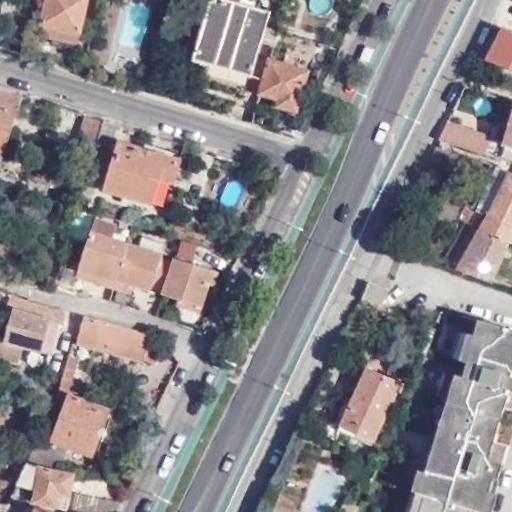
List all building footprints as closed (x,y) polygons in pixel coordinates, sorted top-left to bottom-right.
[(47,0),(39,36),(77,45),(87,0),(47,0)] [(274,46),(280,31),(266,27),(270,13),(237,4),(238,0),(210,0),(193,59),(251,76),(262,41),(274,46)] [(511,35),(496,30),(483,65),(511,75),(511,35)] [(270,60),(259,96),(279,102),(278,106),(299,113),(310,71),(270,60)] [(15,115),(21,96),(0,89),(0,159),(2,160),(9,135),(15,115)] [(21,116),(15,115),(9,135),(15,136),(21,116)] [(95,149),(103,120),(86,115),(78,144),(95,149)] [(511,116),(503,145),(511,147),(511,116)] [(114,140),(118,125),(103,120),(95,149),(87,176),(100,180),(108,154),(106,154),(111,140),(114,140)] [(445,120),(437,141),(483,158),(491,136),(445,120)] [(104,192),(151,206),(159,180),(172,184),(180,160),(120,142),(104,192)] [(436,146),(427,164),(471,179),(477,160),(436,146)] [(467,221),(450,260),(492,277),(511,231),(511,172),(496,166),(476,210),(463,204),(458,217),(467,221)] [(233,207),(239,185),(225,180),(219,203),(233,207)] [(89,233),(111,240),(115,227),(93,220),(89,233)] [(177,299),(202,307),(209,284),(214,285),(217,273),(173,259),(172,262),(159,259),(160,255),(111,240),(89,233),(78,273),(101,279),(98,285),(113,290),(116,281),(131,286),(149,291),(150,286),(163,290),(162,295),(177,299)] [(492,277),(450,260),(448,265),(490,281),(492,277)] [(101,279),(78,273),(75,278),(98,285),(101,279)] [(128,294),(131,286),(116,281),(113,290),(128,294)] [(389,291),(369,284),(362,301),(383,308),(389,291)] [(63,310),(10,295),(7,306),(14,308),(5,342),(0,340),(0,358),(19,364),(24,347),(41,352),(50,322),(63,326),(66,315),(63,310)] [(200,313),(202,307),(177,299),(175,305),(200,313)] [(151,336),(83,315),(74,343),(142,363),(151,336)] [(508,390),(511,391),(511,376),(511,329),(478,320),(473,335),(463,332),(455,358),(467,362),(463,376),(456,374),(426,472),(418,469),(412,490),(416,491),(409,511),(468,511),(470,507),(484,511),(491,511),(497,494),(488,492),(492,477),(497,478),(501,462),(488,458),(494,438),(504,403),(508,390)] [(79,361),(69,358),(59,390),(88,397),(93,385),(73,379),(79,361)] [(399,380),(366,366),(333,439),(367,454),(399,380)] [(43,436),(59,390),(27,464),(32,466),(43,436)] [(88,397),(59,390),(43,436),(32,466),(42,467),(43,467),(62,471),(70,447),(92,455),(107,412),(86,404),(88,397)] [(488,458),(501,462),(507,441),(494,438),(488,458)] [(21,498),(66,507),(69,491),(72,477),(42,472),(43,467),(42,467),(32,466),(24,487),(17,505),(20,506),(21,498)] [(72,477),(73,473),(62,471),(43,467),(42,472),(72,477)] [(84,476),(73,473),(72,477),(69,491),(77,492),(81,493),(84,476)] [(9,503),(17,505),(24,487),(17,485),(9,503)] [(115,511),(121,501),(81,493),(77,492),(72,511),(115,511)]
